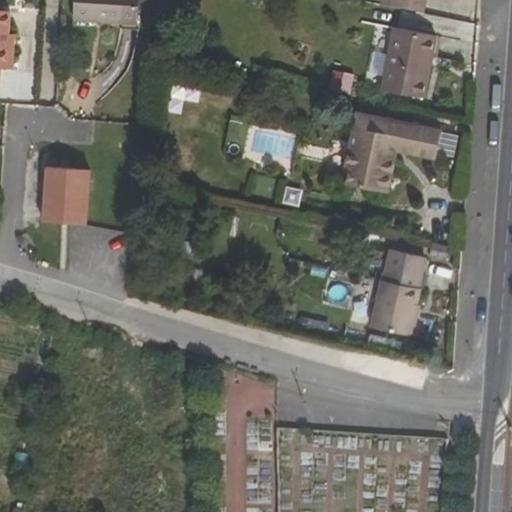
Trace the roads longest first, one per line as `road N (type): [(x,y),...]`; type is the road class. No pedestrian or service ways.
road 1 (unclassified): [(9,272),(495,388)]
road 2 (residential): [(495,388),(511,166)]
road 3 (residential): [(9,272),(17,119),(80,128)]
road 4 (unclassified): [(488,511),(495,388)]
